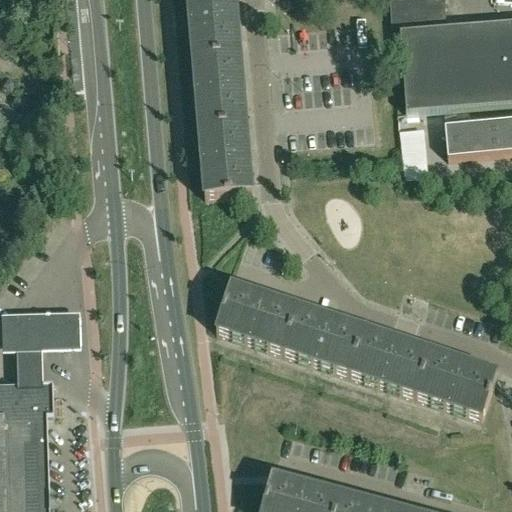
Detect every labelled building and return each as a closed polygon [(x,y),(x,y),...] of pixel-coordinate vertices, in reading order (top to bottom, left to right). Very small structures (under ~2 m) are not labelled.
[(187,0),(193,67),(240,63),(234,0),(187,0)] [(388,0),(400,39),(446,35),(445,0),(388,0)] [(511,29),(446,35),(400,39),(406,120),(511,111),(511,29)] [(0,53),(15,63),(22,52),(0,37),(0,53)] [(193,67),(199,136),(246,132),(240,63),(193,67)] [(511,127),(445,134),(448,165),(511,159),(511,127)] [(205,206),(252,202),(246,132),(199,136),(205,206)] [(47,155),(32,146),(12,180),(27,188),(47,155)] [(28,218),(19,210),(13,217),(21,225),(22,224),(28,218)] [(37,225),(28,218),(22,224),(31,232),(37,225)] [(216,339),(282,361),(297,316),(264,305),(231,295),(216,339)] [(364,338),(297,316),(282,361),(349,383),(364,338)] [(63,323),(2,324),(1,363),(15,362),(16,391),(44,390),(43,361),(64,360),(79,359),(80,322),(63,323)] [(349,383),(415,405),(430,360),(364,338),(349,383)] [(481,427),(493,391),(496,382),(430,360),(415,405),(481,427)] [(0,392),(0,423),(47,422),(54,422),(53,391),(0,392)] [(49,511),(47,422),(0,423),(0,511),(49,511)] [(265,511),(338,511),(340,504),(273,486),(265,511)]
